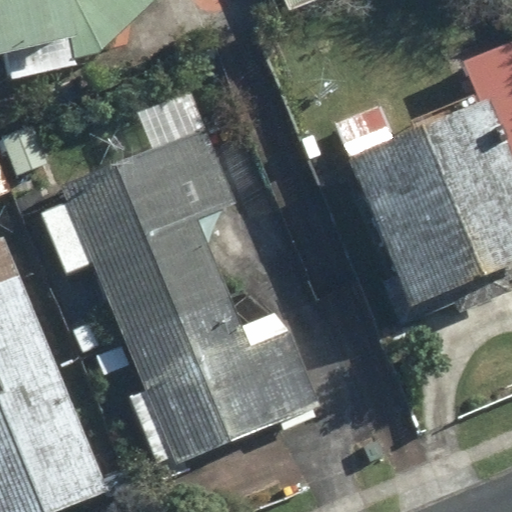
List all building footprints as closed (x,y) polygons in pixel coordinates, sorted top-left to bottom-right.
[(169,0),(0,0),(0,64),(124,44),(169,0)] [(382,103),(334,124),(417,317),(511,276),(511,36),(459,60),(477,100),(396,135),(382,103)] [(38,125),(2,140),(20,183),(56,168),(38,125)] [(217,141),(213,131),(69,191),(77,209),(48,220),(74,283),(104,270),(153,388),(123,400),(155,476),(328,404),(291,314),(248,332),(203,224),(241,209),(238,201),(266,189),(242,131),(217,141)] [(0,153),(0,201),(17,195),(0,153)] [(0,511),(84,511),(117,499),(24,275),(0,285),(0,511)]
